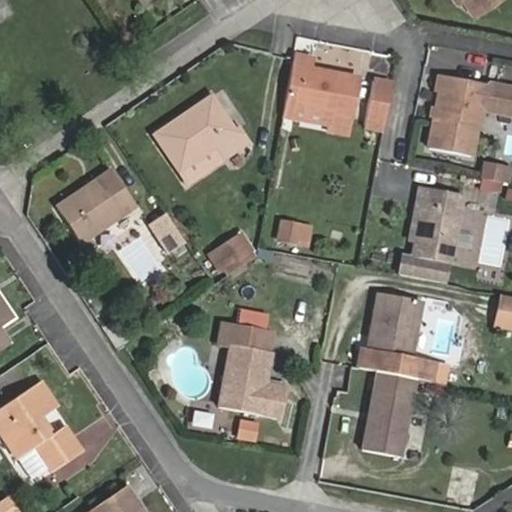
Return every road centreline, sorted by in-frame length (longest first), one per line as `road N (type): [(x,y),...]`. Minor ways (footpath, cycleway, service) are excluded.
road 1 (residential): [(193,489),(0,220)]
road 2 (residential): [(270,0),(0,183)]
road 3 (residential): [(307,510),(333,370)]
